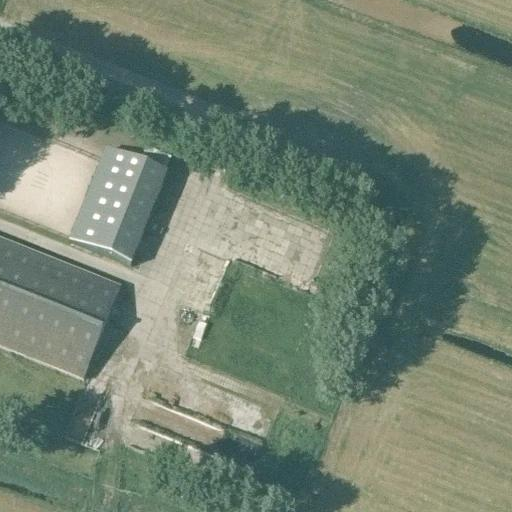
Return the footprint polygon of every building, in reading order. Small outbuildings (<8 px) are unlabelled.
[(79,154),(12,134),(0,133),(0,206),(18,211),(16,212),(48,221),(63,221),(79,166),(79,154)] [(105,152),(68,244),(130,270),(166,176),(105,152)] [(164,231),(152,227),(150,235),(162,239),(164,231)] [(0,350),(83,384),(120,292),(0,242),(0,350)] [(175,372),(181,356),(157,346),(151,362),(175,372)] [(50,406),(66,413),(76,389),(60,383),(50,406)] [(79,391),(71,418),(86,422),(94,396),(79,391)] [(242,437),(252,417),(220,402),(210,422),(242,437)]
